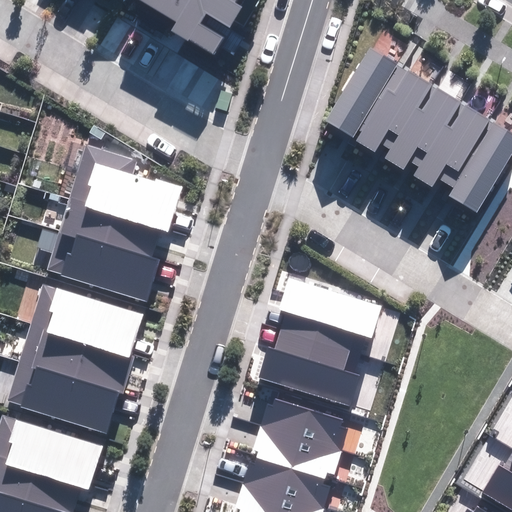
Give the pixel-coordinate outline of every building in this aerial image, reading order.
[(139,0),(176,22),(171,31),(187,41),(188,38),(214,53),(242,6),(235,1),(236,0),(139,0)] [(511,134),(370,48),(326,120),(353,137),(358,129),(362,132),(357,141),(375,152),(380,144),(390,150),(385,159),(404,171),(410,161),(418,167),(413,176),(431,187),(437,178),(453,187),(448,196),(476,212),(511,153),(511,134)] [(47,270),(146,301),(159,260),(151,257),(159,230),(169,233),(183,188),(133,173),(137,159),(86,144),(47,270)] [(261,380),(351,407),(361,376),(357,375),(367,339),(373,341),(383,307),(290,279),(280,311),(288,314),(278,350),(270,348),(261,380)] [(7,401),(107,432),(119,391),(124,393),(135,356),(131,355),(143,315),(43,284),(7,401)] [(240,511),(323,511),(331,486),(324,484),(327,473),(335,475),(347,429),(340,427),(343,417),(274,399),(273,405),(264,403),(251,449),(259,451),(256,464),(249,462),(236,508),(242,509),(240,511)] [(0,426),(0,511),(73,511),(81,487),(91,490),(104,445),(4,414),(0,426)] [(482,494),(511,511),(511,455),(505,468),(499,465),(482,494)]
